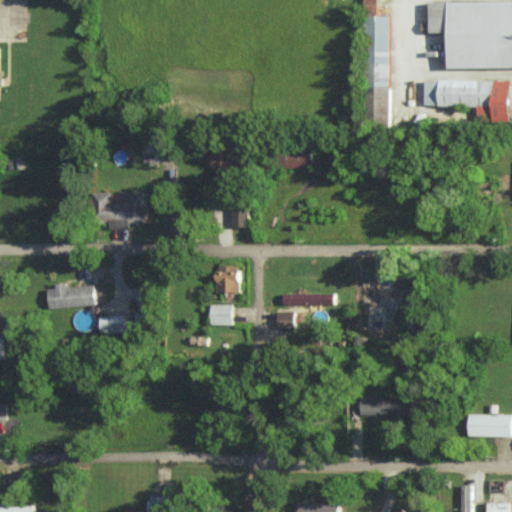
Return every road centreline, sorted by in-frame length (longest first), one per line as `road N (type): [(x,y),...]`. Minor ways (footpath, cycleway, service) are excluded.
road 1 (residential): [(511,461),(0,458)]
road 2 (residential): [(511,247),(0,246)]
road 3 (residential): [(259,511),(255,249)]
